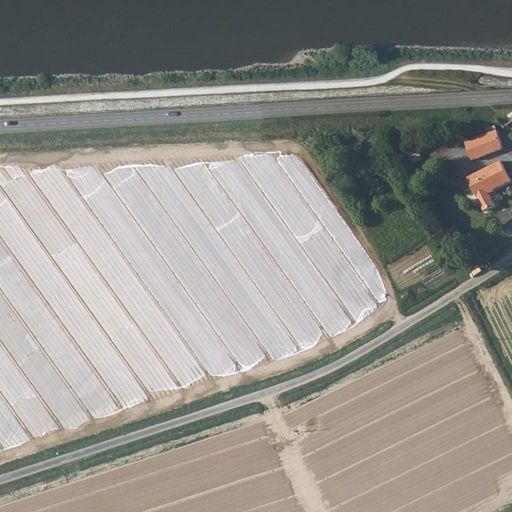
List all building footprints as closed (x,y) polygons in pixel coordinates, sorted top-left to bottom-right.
[(502,154),(496,137),(496,136),(467,148),(474,166),(502,154)] [(509,185),(502,168),(498,170),(472,183),(477,198),(493,192),(494,194),(509,185)] [(477,198),(472,183),(468,185),(482,212),(477,198)] [(490,198),(510,186),(509,185),(494,194),(493,192),(477,198),(482,212),(496,209),(490,198)] [(497,212),(496,209),(482,212),(486,217),(497,212)] [(309,454),(486,372),(476,351),(300,433),(309,454)] [(322,479),(499,398),(489,378),(313,459),(322,479)] [(89,490),(269,438),(263,417),(83,468),(89,490)] [(273,446),(92,494),(96,511),(114,511),(279,468),(273,446)] [(232,511),(288,498),(283,476),(137,511),(232,511)] [(0,511),(37,511),(75,501),(68,479),(0,499),(0,511)]
